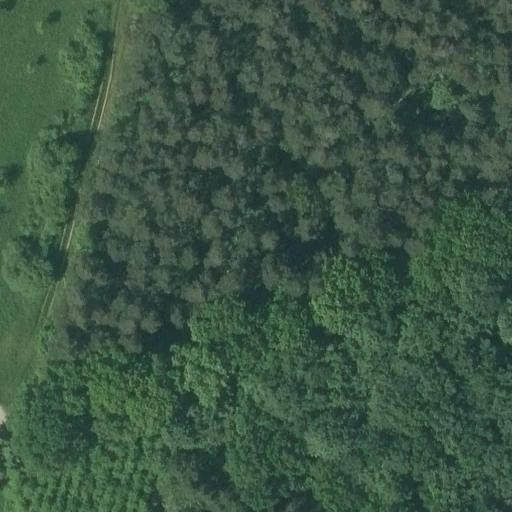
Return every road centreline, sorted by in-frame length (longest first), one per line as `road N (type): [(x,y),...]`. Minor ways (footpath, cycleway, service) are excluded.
road 1 (track): [(0,422),(17,438),(34,436),(511,224)]
road 2 (track): [(444,511),(198,367)]
